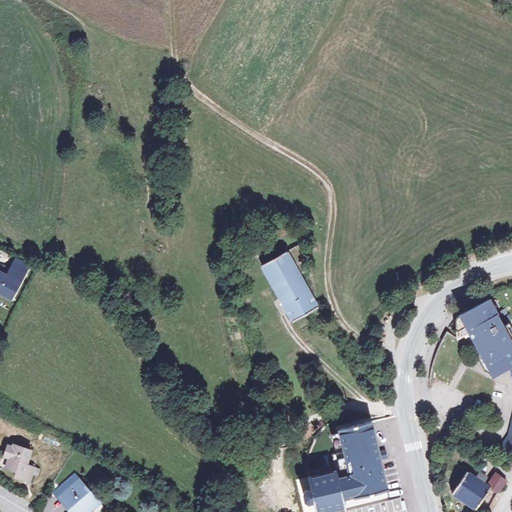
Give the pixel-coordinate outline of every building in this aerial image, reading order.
[(299,245),(265,264),(296,320),(320,307),(303,275),(312,270),(299,245)] [(28,268),(17,262),(7,279),(0,275),(0,294),(11,300),(28,268)] [(457,321),(456,330),(468,323),(476,338),(482,349),(494,372),(507,365),(511,362),(511,346),(509,340),(511,337),(511,329),(508,322),(501,325),(487,299),(467,310),(463,314),(457,321)] [(468,323),(456,330),(457,337),(471,329),(468,323)] [(474,334),(470,335),(479,350),(482,349),(474,334)] [(511,362),(507,365),(511,375),(511,415),(508,434),(500,447),(511,454),(511,362)] [(319,511),(338,511),(391,500),(373,419),(340,427),(346,450),(334,453),(337,468),(311,474),(319,510),(319,511)] [(6,444),(3,455),(7,457),(5,466),(15,470),(13,476),(29,481),(32,473),(36,475),(38,469),(26,464),(30,449),(13,443),(12,446),(6,444)] [(491,486),(499,491),(506,478),(496,470),(487,483),(483,481),(487,475),(480,471),(476,476),(467,470),(453,493),(477,508),(491,486)] [(55,489),(59,494),(78,478),(74,473),(55,489)] [(319,510),(311,474),(309,474),(312,486),(306,487),(304,491),(305,497),(309,500),(314,499),(317,510),(319,510)] [(78,478),(59,494),(74,511),(81,511),(87,508),(84,505),(93,505),(98,501),(78,478)] [(407,511),(404,498),(344,511),(407,511)]
